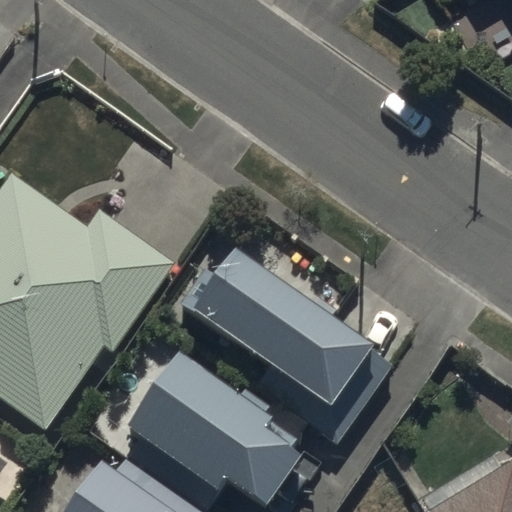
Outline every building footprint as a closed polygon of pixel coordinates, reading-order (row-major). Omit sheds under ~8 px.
[(511,0),(477,0),(484,9),(498,0),(505,0),(511,11),(511,0)] [(0,409),(51,446),(109,364),(117,370),(180,280),(98,222),(86,239),(14,189),(0,209),(0,409)] [(186,332),(339,440),(389,370),(235,263),(186,332)] [(225,511),(227,510),(229,511),(291,511),(314,480),(168,378),(124,439),(140,450),(113,488),(98,478),(73,511),(225,511)] [(0,497),(13,479),(0,469),(0,497)] [(511,511),(511,479),(457,511),(511,511)]
